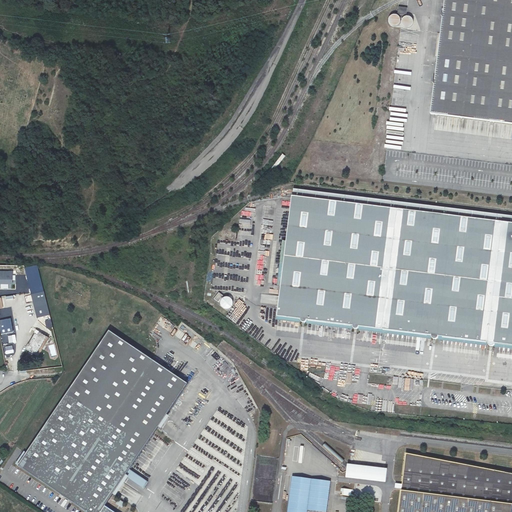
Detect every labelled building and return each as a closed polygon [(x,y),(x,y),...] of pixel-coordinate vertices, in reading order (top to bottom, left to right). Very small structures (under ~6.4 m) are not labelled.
[(511,0),(439,0),(426,115),(511,125),(511,0)] [(398,7),(398,15),(407,15),(407,8),(398,7)] [(394,27),(397,26),(399,25),(401,23),(401,20),(400,18),(398,16),(396,15),(394,15),(391,16),(390,18),(389,21),(390,24),(392,26),(394,27)] [(404,26),(406,28),(408,28),(411,28),(413,26),(414,24),(414,21),(412,18),(410,17),(407,16),(405,18),(403,19),(402,22),(403,24),(404,26)] [(293,191),(293,196),(503,222),(503,217),(293,191)] [(439,336),(511,345),(511,223),(503,222),(293,196),(287,241),(281,286),(278,316),(301,319),(301,320),(302,322),(303,322),(306,322),(307,320),(353,325),(353,327),(354,328),(356,329),(358,328),(359,326),(432,335),(432,337),(435,339),(436,339),(438,338),(439,336)] [(277,286),(281,286),(287,241),(283,241),(277,286)] [(24,262),(37,321),(48,319),(35,260),(24,262)] [(11,267),(0,267),(0,279),(12,279),(11,267)] [(221,284),(232,284),(232,279),(213,279),(213,289),(221,289),(221,284)] [(222,299),(223,298),(222,297),(223,295),(219,292),(214,299),(219,302),(220,300),(221,301),(222,299)] [(225,297),(223,298),(222,299),(221,301),(221,303),(221,305),(223,307),(225,309),(227,309),(229,309),(231,308),(233,306),(233,303),(233,301),(232,299),(230,297),(227,297),(225,297)] [(353,325),(307,320),(307,323),(353,329),(353,325)] [(432,335),(359,326),(359,330),(431,339),(432,335)] [(97,511),(155,419),(180,378),(155,363),(100,328),(13,468),(83,511),(97,511)] [(47,341),(36,334),(25,350),(35,357),(47,341)] [(511,345),(439,336),(438,340),(511,348),(511,345)] [(52,356),(58,355),(54,344),(49,346),(52,356)] [(335,365),(334,372),(341,374),(343,366),(335,365)] [(337,374),(337,375),(332,374),(331,381),(344,383),(345,374),(337,374)] [(230,384),(233,390),(239,387),(236,381),(230,384)] [(511,511),(511,473),(406,453),(398,511),(511,511)] [(326,511),(330,480),(291,476),(287,511),(326,511)] [(2,495),(0,498),(0,503),(4,506),(9,500),(2,495)] [(121,508),(124,503),(119,499),(116,504),(121,508)]
